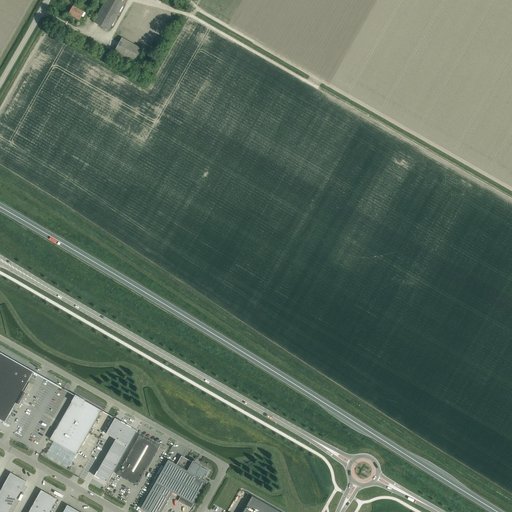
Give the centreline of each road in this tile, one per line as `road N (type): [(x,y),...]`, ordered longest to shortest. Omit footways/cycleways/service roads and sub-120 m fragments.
road 1 (trunk): [(497,511),(0,207)]
road 2 (secondary): [(330,451),(0,259)]
road 3 (unclassified): [(200,511),(222,471),(219,462),(0,338)]
road 4 (unclassified): [(119,511),(0,443)]
